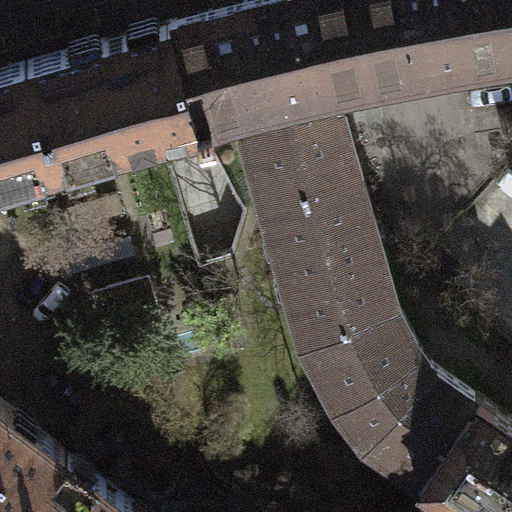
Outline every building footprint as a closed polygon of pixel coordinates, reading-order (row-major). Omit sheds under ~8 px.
[(344,78),(374,71),(357,0),(235,0),(167,16),(198,124),(214,122),(217,108),(251,98),(257,118),(243,124),(262,197),(358,165),(342,104),(327,101),(323,82),(344,78)] [(511,0),(357,0),(374,71),(400,67),(479,52),(511,46),(511,0)] [(145,22),(23,58),(54,165),(198,124),(167,16),(145,22)] [(5,63),(0,64),(0,180),(54,165),(23,58),(5,63)] [(389,271),(358,165),(262,197),(296,336),(399,298),(389,271)] [(139,274),(93,286),(99,309),(122,324),(152,316),(139,274)] [(432,359),(399,298),(296,336),(362,434),(422,471),(477,393),(462,383),(432,359)] [(511,511),(511,417),(477,393),(422,471),(457,495),(445,511),(511,511)] [(0,511),(13,511),(65,445),(0,396),(0,511)] [(153,511),(65,445),(13,511),(153,511)]
